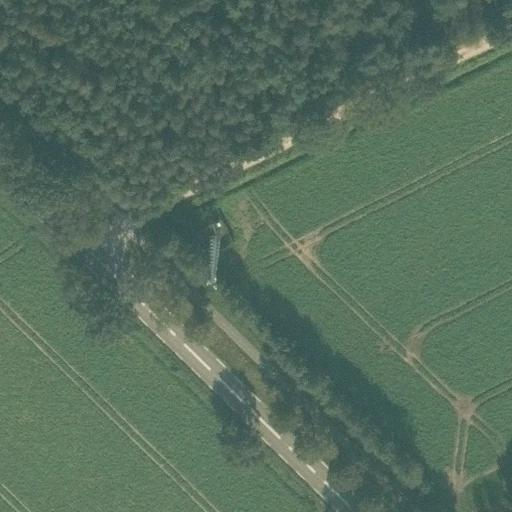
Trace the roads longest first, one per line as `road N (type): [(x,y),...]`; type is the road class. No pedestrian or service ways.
road 1 (secondary): [(356,511),(0,162)]
road 2 (track): [(124,226),(511,33)]
